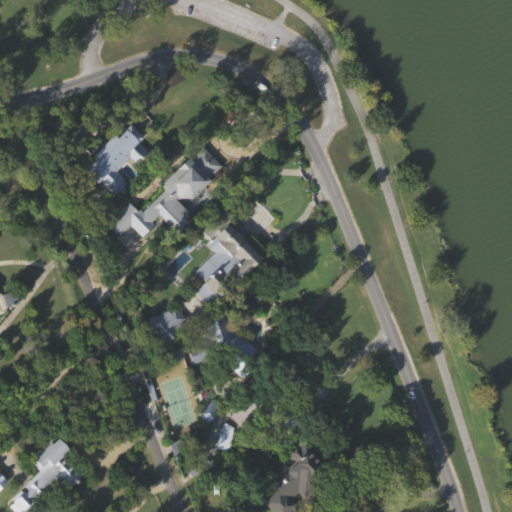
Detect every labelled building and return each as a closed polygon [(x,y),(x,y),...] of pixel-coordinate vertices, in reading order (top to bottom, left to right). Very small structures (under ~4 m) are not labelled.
[(128,125),(141,138),(137,142),(147,151),(136,163),(131,158),(117,171),(129,183),(117,196),(99,179),(95,183),(82,170),(94,158),(91,155),(111,134),(114,137),(127,124),(128,125)] [(202,146),(220,163),(206,177),(209,180),(191,198),(179,198),(161,218),(158,216),(152,221),(143,213),(164,190),(161,186),(162,185),(160,183),(185,157),(188,160),(202,146)] [(86,199),(114,227),(127,213),(117,202),(130,188),(136,194),(148,182),(137,172),(142,167),(129,155),(117,167),(113,164),(93,185),(96,188),(86,199)] [(222,196),(201,175),(162,214),(166,218),(141,243),(129,231),(107,253),(120,265),(130,255),(141,266),(160,247),(174,261),(191,244),(182,235),(222,196)] [(227,214),(235,221),(238,218),(252,232),(249,235),(266,252),(240,278),(239,277),(211,307),(195,291),(204,281),(194,271),(213,252),(204,244),(208,240),(205,236),(213,227),(217,231),(221,227),(217,224),(227,214)] [(261,287),(219,244),(201,261),(209,270),(206,274),(214,282),(195,301),(205,311),(195,321),(206,333),(237,303),(241,307),(261,287)] [(240,345),(192,364),(184,343),(207,335),(204,329),(226,307),(240,345)] [(165,373),(187,349),(168,331),(146,355),(165,373)] [(237,395),(256,384),(244,362),(236,366),(224,344),(206,354),(222,382),(228,379),(237,395)] [(261,418),(247,433),(228,416),(243,400),(261,418)] [(229,445),(229,450),(214,449),(219,431),(224,423),(232,428),(229,445)] [(229,439),(238,455),(260,444),(251,427),(229,439)] [(204,453),(221,443),(214,431),(197,441),(204,453)] [(55,439),(66,451),(64,453),(83,473),(65,491),(58,484),(28,511),(22,511),(20,510),(18,511),(13,511),(8,507),(12,503),(11,501),(22,491),(24,493),(26,491),(22,487),(38,471),(29,462),(48,443),(50,445),(55,439)] [(303,444),(330,471),(302,499),(295,492),(286,501),(291,506),(285,511),(269,511),(260,503),(274,489),(268,484),(271,482),(267,478),(274,471),(274,468),(277,466),(280,465),(284,469),(292,461),(285,454),(293,445),(297,450),(303,444)] [(217,478),(231,480),(235,455),(222,453),(217,478)] [(74,511),(85,501),(52,469),(30,492),(39,500),(27,511),(52,511),(56,508),(59,511),(74,511)] [(0,511),(5,511),(8,511),(0,502),(0,511)]
